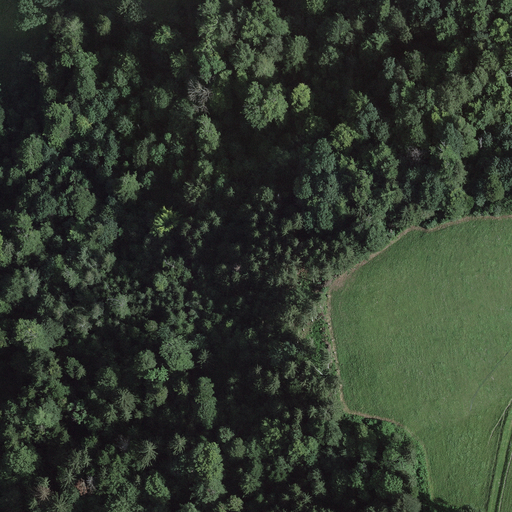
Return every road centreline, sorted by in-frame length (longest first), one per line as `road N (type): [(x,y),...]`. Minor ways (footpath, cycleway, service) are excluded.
road 1 (track): [(336,0),(275,164),(192,288),(189,312),(221,359),(217,452),(248,511)]
road 2 (track): [(0,214),(24,201),(238,0)]
